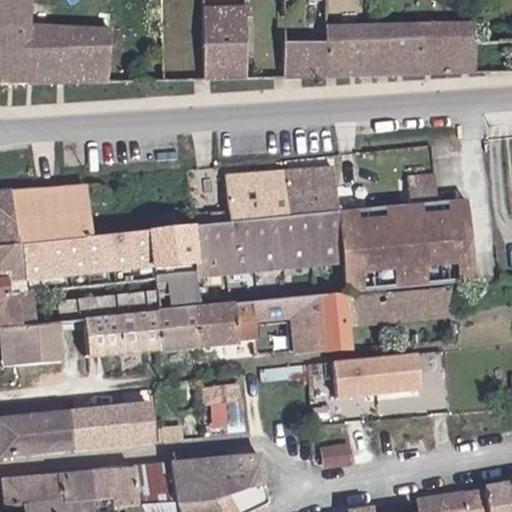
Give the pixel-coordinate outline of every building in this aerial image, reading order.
[(35,0),(0,0),(0,82),(106,84),(112,32),(32,31),(35,0)] [(217,10),(217,83),(259,83),(259,9),(217,10)] [(292,40),(293,77),(482,74),(481,24),(333,26),(333,40),(292,40)] [(336,163),(289,165),(291,209),(340,205),(339,189),(336,163)] [(439,173),(438,164),(410,166),(411,176),(439,173)] [(212,209),(212,218),(291,209),(289,165),(287,165),(287,166),(274,166),(228,169),(231,207),(212,209)] [(411,176),(413,199),(440,196),(439,173),(411,176)] [(0,185),(0,239),(93,229),(88,179),(0,185)] [(407,198),(340,205),(347,287),(403,282),(411,281),(472,276),(465,194),(440,196),(413,199),(407,198)] [(93,229),(0,239),(0,320),(84,313),(156,307),(195,304),(256,298),(316,293),(347,291),(347,287),(340,205),(291,209),(212,218),(93,229)] [(451,283),(347,291),(350,321),(404,315),(408,316),(452,312),(451,283)] [(316,293),(322,346),(352,344),(350,321),(347,291),(316,293)] [(195,304),(198,342),(253,337),(255,352),(322,346),(316,293),(256,298),(195,304)] [(156,307),(158,345),(181,343),(198,342),(195,304),(156,307)] [(84,313),(87,351),(110,349),(158,345),(156,307),(84,313)] [(340,386),(339,362),(310,364),(311,388),(340,386)] [(210,383),(211,399),(239,397),(238,381),(210,383)] [(68,408),(70,443),(151,436),(147,399),(68,408)] [(232,401),(233,423),(246,423),(245,400),(232,401)] [(426,402),(427,413),(454,411),(452,401),(426,402)] [(0,414),(0,450),(70,443),(68,408),(27,411),(0,414)] [(161,424),(162,435),(182,433),(181,423),(161,424)] [(348,459),(348,445),(322,447),(324,460),(348,459)] [(257,451),(210,455),(218,495),(225,492),(229,492),(264,480),(257,451)] [(210,455),(168,459),(172,500),(213,497),(218,495),(210,455)] [(131,461),(132,465),(135,503),(139,511),(176,511),(172,500),(168,459),(131,461)] [(88,467),(90,497),(91,511),(114,511),(114,503),(135,503),(132,465),(88,467)] [(4,501),(19,501),(49,500),(90,497),(88,467),(3,473),(4,501)] [(511,511),(511,494),(510,484),(486,489),(488,511),(511,511)] [(488,511),(486,489),(467,492),(469,511),(488,511)] [(218,495),(213,497),(219,511),(238,511),(229,492),(225,492),(218,495)] [(469,511),(467,492),(418,501),(419,511),(469,511)] [(219,511),(213,497),(172,500),(176,511),(219,511)] [(19,510),(0,510),(0,511),(50,511),(49,500),(19,501),(19,510)] [(139,511),(135,503),(114,503),(114,511),(139,511)]
